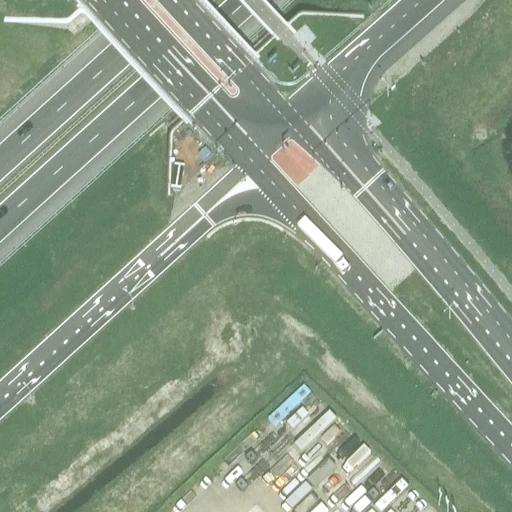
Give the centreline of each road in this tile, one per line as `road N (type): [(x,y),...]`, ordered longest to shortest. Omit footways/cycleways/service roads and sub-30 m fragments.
road 1 (secondary): [(249,167),(511,449)]
road 2 (motorway): [(0,395),(249,167)]
road 3 (secondary): [(511,378),(291,126)]
road 4 (motorway): [(0,222),(247,0)]
road 5 (motorway): [(180,0),(0,160)]
road 6 (primary): [(95,0),(249,167)]
road 7 (motorway): [(291,126),(429,0)]
road 8 (primary): [(291,126),(175,0)]
